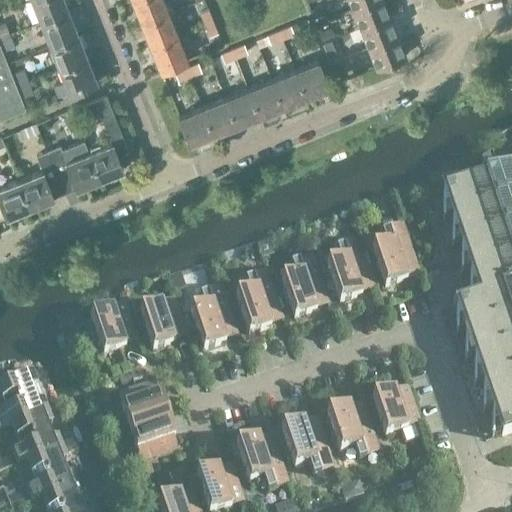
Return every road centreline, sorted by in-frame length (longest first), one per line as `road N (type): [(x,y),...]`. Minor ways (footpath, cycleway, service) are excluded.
road 1 (residential): [(490,484),(421,351),(391,355),(206,430)]
road 2 (residential): [(170,186),(438,82),(449,49)]
road 3 (residential): [(94,0),(170,186)]
road 4 (residential): [(0,254),(170,186)]
